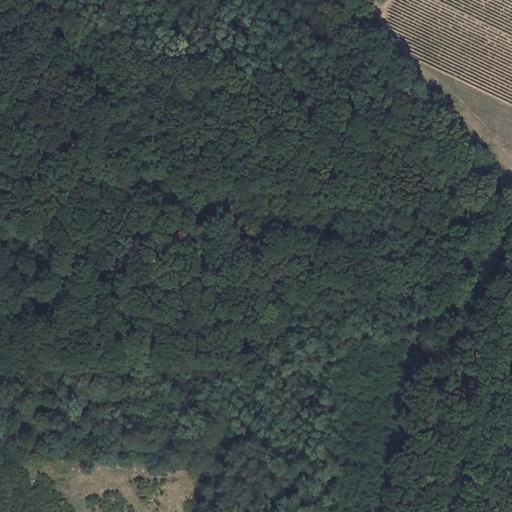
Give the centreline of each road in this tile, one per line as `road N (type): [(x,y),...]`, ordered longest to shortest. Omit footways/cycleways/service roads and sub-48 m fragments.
road 1 (track): [(345,0),(511,213)]
road 2 (track): [(511,506),(365,511)]
